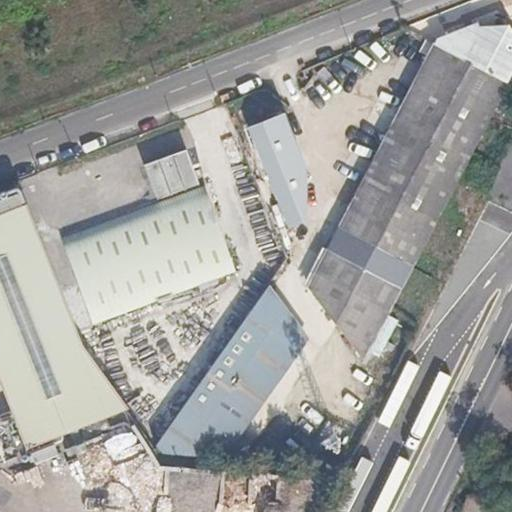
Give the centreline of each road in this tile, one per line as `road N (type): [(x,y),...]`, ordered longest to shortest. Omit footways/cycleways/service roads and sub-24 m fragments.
road 1 (tertiary): [(0,161),(412,0)]
road 2 (secondary): [(511,329),(423,511)]
